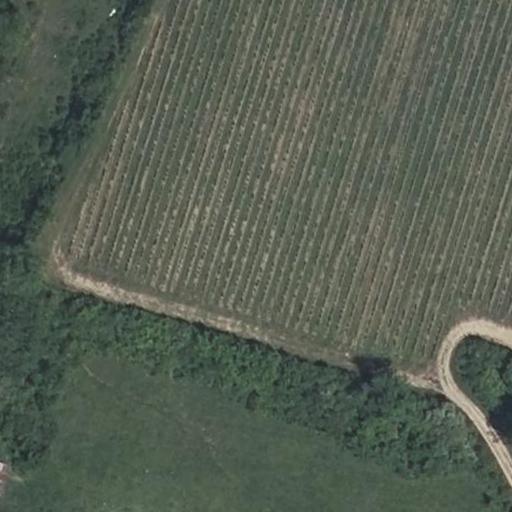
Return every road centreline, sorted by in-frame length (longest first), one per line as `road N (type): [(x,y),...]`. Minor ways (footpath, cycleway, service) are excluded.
road 1 (track): [(159,0),(56,244),(58,263),(72,281),(450,391)]
road 2 (track): [(511,340),(463,330),(447,343),(440,369),(511,473)]
